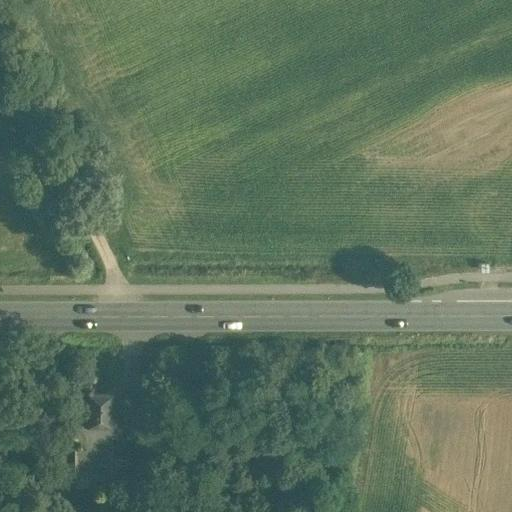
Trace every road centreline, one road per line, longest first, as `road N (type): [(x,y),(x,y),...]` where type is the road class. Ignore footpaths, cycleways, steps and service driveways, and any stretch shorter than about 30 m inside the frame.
road 1 (primary): [(0,317),(511,317)]
road 2 (track): [(0,62),(153,317)]
